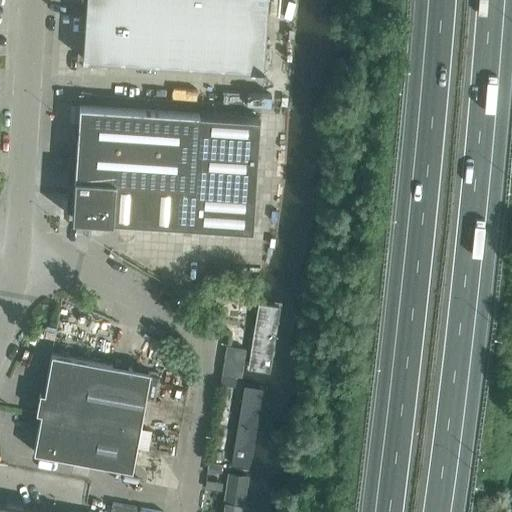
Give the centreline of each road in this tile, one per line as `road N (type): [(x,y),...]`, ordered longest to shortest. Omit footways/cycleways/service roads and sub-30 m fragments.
road 1 (motorway): [(436,0),(381,511)]
road 2 (motorway): [(436,511),(490,0)]
road 3 (unclassified): [(187,511),(214,353),(207,339),(70,267),(19,254)]
road 4 (unclassified): [(19,254),(36,0)]
